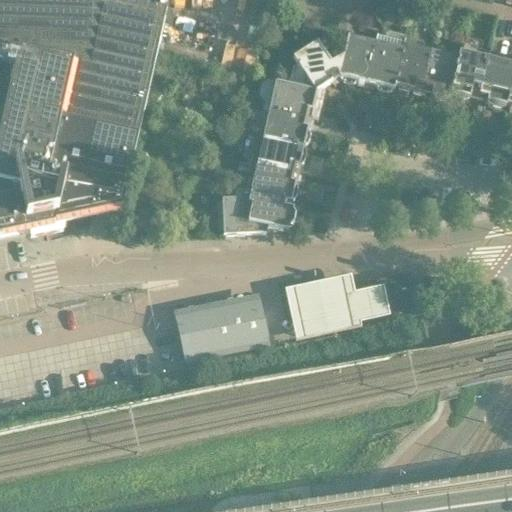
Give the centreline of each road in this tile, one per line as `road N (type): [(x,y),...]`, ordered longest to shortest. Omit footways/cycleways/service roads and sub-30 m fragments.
road 1 (unclassified): [(0,289),(76,275),(344,256)]
road 2 (residential): [(344,256),(369,166),(511,185)]
road 3 (tertiary): [(511,344),(471,427),(396,511)]
road 4 (unclassified): [(344,256),(511,239)]
